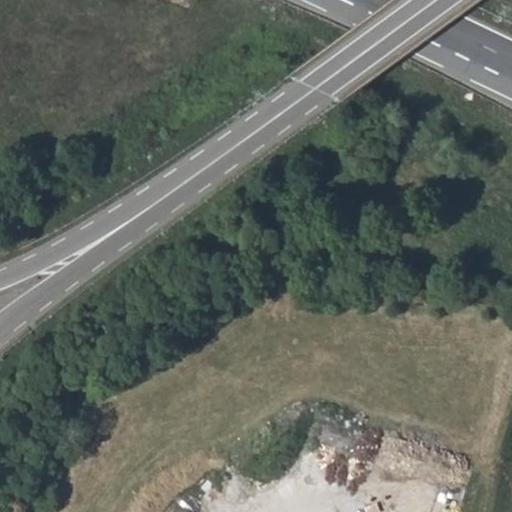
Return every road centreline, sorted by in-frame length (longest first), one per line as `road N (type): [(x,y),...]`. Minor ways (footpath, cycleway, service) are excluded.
road 1 (tertiary): [(99,244),(445,0)]
road 2 (trunk): [(381,0),(511,62)]
road 3 (tertiary): [(0,336),(99,244)]
